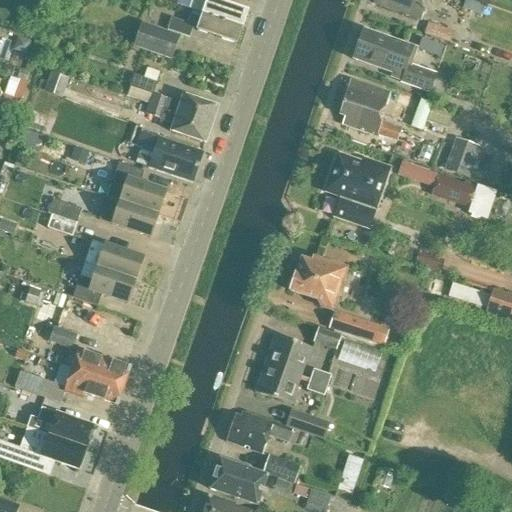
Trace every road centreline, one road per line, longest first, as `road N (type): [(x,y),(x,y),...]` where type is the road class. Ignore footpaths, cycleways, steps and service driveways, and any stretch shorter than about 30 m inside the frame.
road 1 (tertiary): [(106,504),(278,0)]
road 2 (residential): [(196,511),(268,288)]
road 3 (unclassified): [(299,187),(365,0)]
